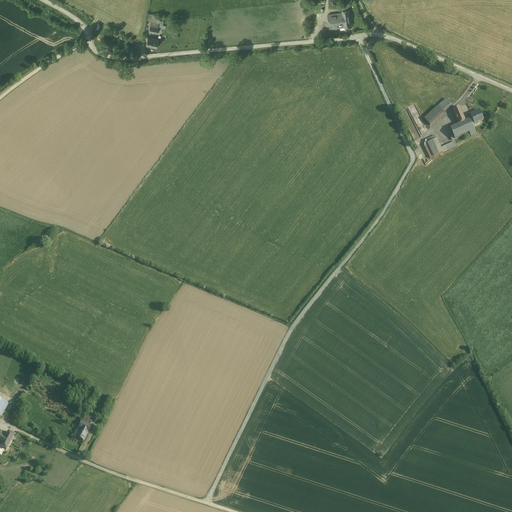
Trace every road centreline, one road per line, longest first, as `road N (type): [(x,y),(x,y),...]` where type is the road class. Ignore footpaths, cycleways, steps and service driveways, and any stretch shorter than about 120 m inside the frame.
road 1 (track): [(357,34),(410,166),(293,326),(205,503)]
road 2 (unclassified): [(511,90),(375,32),(124,56),(99,53),(89,40)]
road 3 (unclassified): [(233,511),(82,461),(0,421)]
